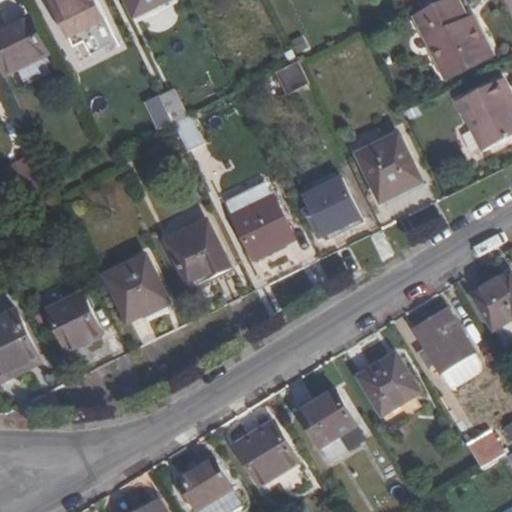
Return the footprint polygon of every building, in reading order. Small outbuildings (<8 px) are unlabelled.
[(55,0),(74,38),(111,19),(101,0),(55,0)] [(129,0),(137,17),(171,0),(129,0)] [(498,58),(477,18),(474,20),(463,0),(460,0),(421,19),(452,80),(498,58)] [(0,53),(11,75),(51,55),(34,20),(0,36),(0,53)] [(291,98),(312,87),(300,62),(278,73),(291,98)] [(503,96),(508,94),(501,79),(455,102),(480,152),(511,136),(511,108),(510,110),(503,96)] [(163,95),(177,123),(189,117),(175,88),(163,95)] [(511,101),(508,94),(503,96),(510,110),(511,108),(511,101)] [(358,152),(381,199),(422,179),(398,132),(358,152)] [(8,171),(22,200),(36,193),(50,186),(36,157),(8,171)] [(307,196),(326,233),(363,214),(344,177),(307,196)] [(51,222),(64,215),(50,186),(36,193),(51,222)] [(237,214),(277,194),(273,186),(233,206),(237,214)] [(267,243),(294,229),(277,194),(237,214),(259,257),(271,251),(267,243)] [(215,280),(218,286),(240,275),(217,227),(176,246),(197,289),(215,280)] [(298,237),(294,229),(267,243),(271,251),(298,237)] [(132,317),(172,297),(150,253),(110,273),(132,317)] [(511,269),(475,292),(496,327),(511,317),(511,269)] [(47,309),(68,349),(89,339),(107,330),(87,289),(47,309)] [(0,318),(0,378),(2,382),(44,361),(18,309),(0,318)] [(420,327),(445,369),(476,350),(451,309),(420,327)] [(401,351),(364,374),(387,413),(425,390),(401,351)] [(346,439),(366,427),(343,388),(304,411),(335,462),(353,451),(346,439)] [(281,424),(245,446),(267,482),(303,460),(281,424)] [(374,442),(366,427),(346,439),(353,451),(355,453),(374,442)] [(472,445),(487,471),(511,456),(495,431),(472,445)] [(188,483),(204,509),(239,488),(240,488),(224,461),(188,483)] [(239,488),(204,509),(206,511),(237,511),(249,505),(239,488)] [(171,511),(162,497),(137,511),(171,511)]
